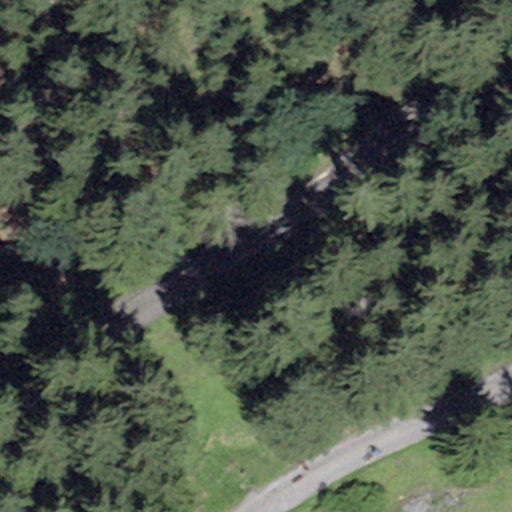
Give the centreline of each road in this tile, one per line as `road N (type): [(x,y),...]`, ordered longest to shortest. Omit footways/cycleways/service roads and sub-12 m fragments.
road 1 (track): [(511,54),(0,399)]
road 2 (unclassified): [(511,393),(363,454),(277,511)]
